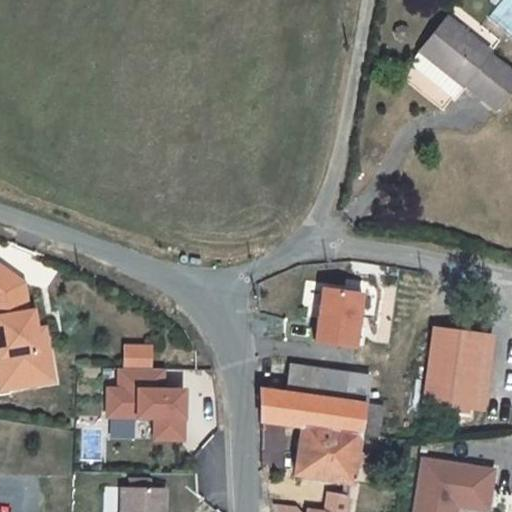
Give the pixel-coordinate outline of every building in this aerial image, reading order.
[(487,133),(511,103),(511,99),(441,37),(413,70),(487,133)] [(0,352),(1,356),(1,357),(7,356),(13,388),(55,380),(49,348),(40,349),(37,329),(33,310),(29,311),(23,283),(0,266),(0,352)] [(360,351),(369,293),(324,286),(314,343),(360,351)] [(45,328),(37,329),(40,349),(49,348),(45,328)] [(1,356),(0,356),(0,380),(2,390),(13,388),(7,356),(1,357),(1,356)] [(425,358),(415,431),(464,438),(475,364),(425,358)] [(485,366),(475,364),(464,438),(475,440),(485,366)] [(120,376),(120,396),(145,397),(145,377),(120,376)] [(279,395),(275,421),(252,417),(253,448),(290,454),(283,502),(339,511),(340,511),(343,495),(356,497),(358,483),(346,482),(348,467),(354,434),(359,406),(336,404),(279,395)] [(373,438),(354,434),(348,467),(367,471),(373,438)] [(418,457),(411,511),(458,511),(459,509),(482,511),(492,511),(498,465),(418,457)] [(124,490),(123,511),(167,511),(167,491),(124,490)]
